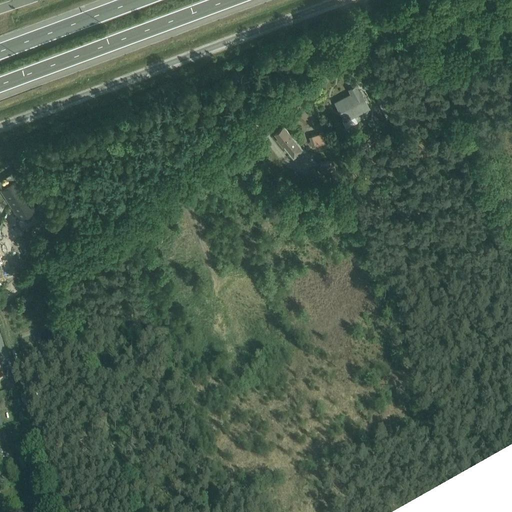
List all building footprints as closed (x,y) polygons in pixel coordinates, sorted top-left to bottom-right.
[(368,59),(361,63),(370,81),(378,77),(368,59)] [(350,94),(334,102),(344,121),(342,121),(346,129),(357,123),(355,117),(370,109),(358,85),(348,90),(350,94)] [(382,88),(373,92),(387,119),(389,119),(391,121),(394,119),(395,116),(396,116),(382,88)] [(284,125),(274,134),(278,138),(276,139),(283,147),(284,147),(293,159),(303,150),(284,125)] [(402,129),(385,134),(391,149),(402,145),(400,139),(405,137),(402,129)] [(325,132),(309,137),(312,147),(328,143),(325,132)] [(333,161),(319,165),(322,173),(336,169),(333,161)] [(12,208),(28,197),(17,180),(0,190),(12,208)] [(28,197),(12,208),(19,220),(36,209),(28,197)] [(41,393),(35,394),(38,404),(44,402),(41,393)] [(26,395),(20,396),(24,408),(29,407),(26,395)]
